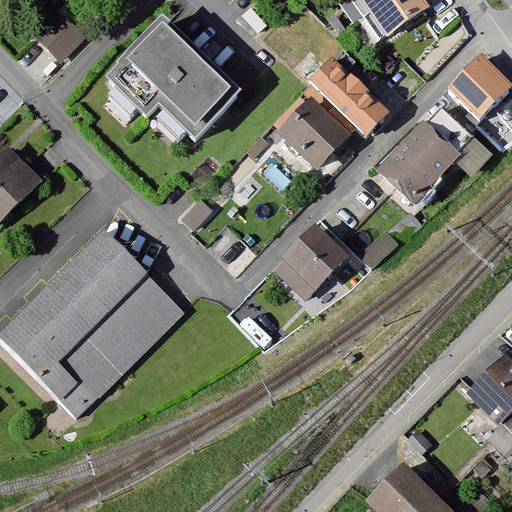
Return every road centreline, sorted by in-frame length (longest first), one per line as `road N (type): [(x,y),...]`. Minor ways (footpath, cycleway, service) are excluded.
road 1 (residential): [(490,32),(231,296),(0,61)]
road 2 (residential): [(511,304),(309,511)]
